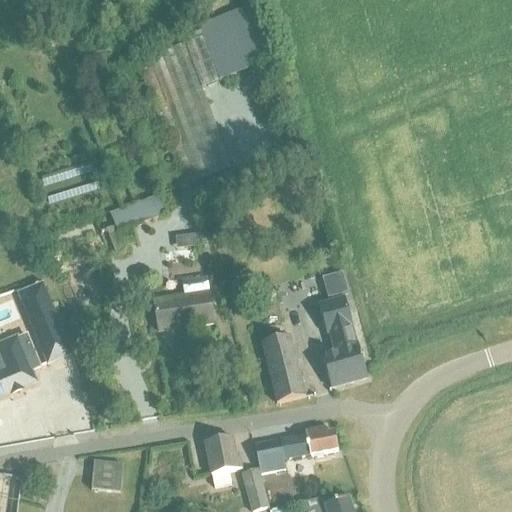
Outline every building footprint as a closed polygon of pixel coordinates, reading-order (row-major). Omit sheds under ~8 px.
[(198,28),(183,34),(188,45),(185,47),(201,90),(219,84),(269,65),(272,70),(279,67),(256,6),(198,28)] [(185,47),(137,65),(183,190),(232,171),(201,90),(185,47)] [(53,202),(104,192),(97,161),(47,172),(53,202)] [(112,229),(107,232),(116,256),(127,252),(121,236),(164,220),(157,201),(108,219),(112,229)] [(178,234),(202,232),(201,219),(177,221),(178,234)] [(165,253),(167,265),(197,260),(195,249),(165,253)] [(243,265),(248,286),(260,283),(255,262),(243,265)] [(91,266),(66,274),(82,319),(106,311),(91,266)] [(334,304),(319,308),(326,335),(331,333),(336,353),(321,357),(330,390),(367,380),(362,362),(363,362),(362,358),(361,358),(358,347),(355,348),(350,328),(352,327),(345,301),(344,301),(343,296),(348,295),(342,275),(322,280),(328,300),(333,299),(334,304)] [(184,286),(186,300),(157,305),(162,336),(216,327),(209,282),(184,286)] [(48,366),(72,356),(43,286),(19,296),(48,366)] [(0,347),(0,399),(36,384),(31,373),(41,369),(27,337),(18,341),(18,340),(0,347)] [(261,349),(278,408),(306,400),(290,341),(261,349)] [(307,438),(254,448),(260,477),(284,473),(291,479),(314,475),(310,458),(338,453),(335,434),(326,436),(325,430),(306,434),(307,438)] [(232,440),(206,445),(212,478),(214,490),(232,487),(229,474),(242,472),(239,456),(235,457),(232,440)] [(94,464),(92,492),(120,495),(122,466),(94,464)] [(242,476),(251,511),(263,511),(268,511),(258,472),(242,476)] [(0,511),(17,511),(21,483),(0,479),(0,511)] [(325,507),(323,499),(302,503),(305,511),(352,511),(348,499),(325,507)] [(275,506),(275,511),(295,511),(293,502),(275,506)]
